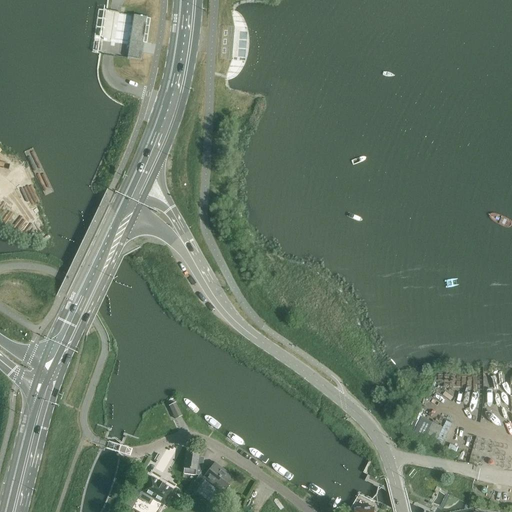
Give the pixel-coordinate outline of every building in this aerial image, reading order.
[(111,11),(105,10),(103,24),(101,37),(95,36),(94,40),(93,39),(91,53),(99,54),(104,54),(109,55),(114,56),(141,60),(142,53),(144,43),(143,43),(147,18),(148,18),(148,17),(134,14),(124,13),(115,12),(111,11)] [(175,419),(182,416),(175,403),(169,406),(175,419)] [(198,476),(202,471),(204,458),(198,457),(199,454),(187,453),(184,474),(196,476),(196,475),(198,476)] [(232,478),(216,465),(211,471),(206,467),(194,482),(200,486),(207,478),(223,491),(232,478)] [(162,504),(170,491),(141,474),(129,494),(137,499),(141,492),(162,504)]
